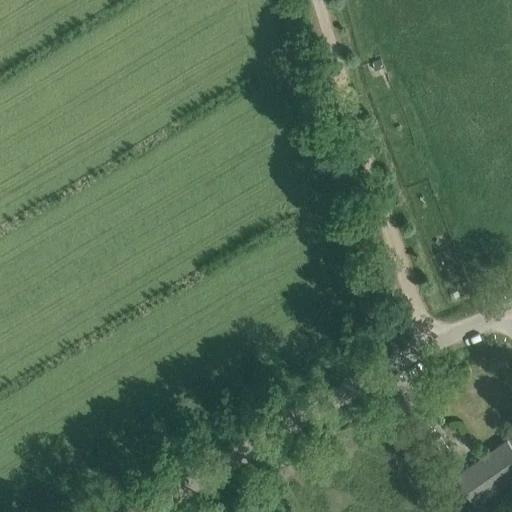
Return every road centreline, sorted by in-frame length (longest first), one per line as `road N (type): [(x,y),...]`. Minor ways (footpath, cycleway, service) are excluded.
road 1 (unclassified): [(147,511),(433,343),(511,312)]
road 2 (track): [(433,343),(391,237),(319,0)]
